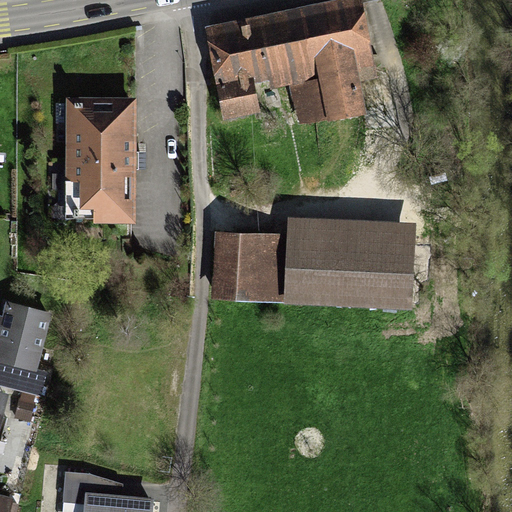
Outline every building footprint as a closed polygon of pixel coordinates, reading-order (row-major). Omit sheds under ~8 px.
[(359,2),(207,31),(219,95),(286,83),(294,124),(363,111),(355,70),(371,67),(359,2)] [(131,100),(70,101),(71,219),(132,219),(131,100)] [(298,221),(297,291),(427,293),(428,206),(298,205),(298,221)] [(298,221),(226,217),(223,287),(297,291),(298,221)] [(76,303),(21,289),(16,311),(0,307),(0,338),(4,339),(0,353),(0,370),(54,385),(76,303)] [(21,396),(0,390),(0,462),(4,463),(21,396)] [(87,511),(160,511),(161,487),(111,486),(112,467),(68,465),(66,503),(87,503),(87,511)]
